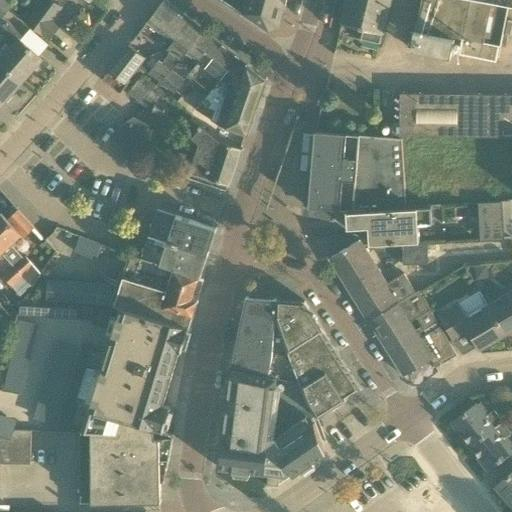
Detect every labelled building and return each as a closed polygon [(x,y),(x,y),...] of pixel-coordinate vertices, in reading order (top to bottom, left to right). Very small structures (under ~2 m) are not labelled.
[(9,8),(0,0),(0,17),(1,18),(9,8)] [(50,0),(44,0),(26,24),(40,35),(48,41),(61,25),(53,19),(61,8),(50,0)] [(173,44),(191,21),(164,0),(139,33),(153,43),(161,34),(173,44)] [(222,0),(269,30),(277,26),(284,0),(222,0)] [(346,0),(341,23),(363,29),(361,39),(380,44),(384,24),(390,0),(346,0)] [(511,0),(421,0),(415,31),(414,30),(410,49),(450,57),(454,39),(438,35),(439,33),(462,38),(459,54),(496,61),(499,45),(501,45),(509,4),(511,4),(511,0)] [(172,72),(180,61),(204,31),(191,21),(173,44),(167,51),(173,55),(170,59),(168,57),(161,65),(157,62),(148,74),(161,85),(172,72)] [(0,40),(0,63),(21,82),(41,58),(20,40),(22,39),(8,23),(0,29),(0,34),(3,38),(0,40)] [(180,61),(192,70),(193,71),(216,41),(204,31),(180,61)] [(199,82),(210,92),(237,57),(216,41),(193,71),(192,70),(186,77),(196,85),(199,82)] [(120,94),(123,89),(130,81),(127,79),(144,58),(129,45),(102,80),(120,94)] [(247,64),(237,57),(210,92),(198,106),(213,112),(210,120),(216,124),(247,135),(248,133),(247,133),(251,121),(252,121),(253,119),(252,119),(256,106),(257,106),(266,78),(265,78),(248,65),(247,64)] [(21,82),(0,63),(0,104),(1,105),(21,82)] [(172,72),(161,85),(174,94),(184,81),(172,72)] [(128,93),(137,100),(150,84),(140,76),(128,93)] [(159,91),(150,84),(137,100),(147,107),(159,91)] [(511,95),(400,93),(399,124),(392,124),(392,136),(462,137),(511,137),(511,95)] [(133,117),(120,126),(113,142),(134,154),(149,126),(133,117)] [(242,149),(241,148),(218,141),(190,119),(181,131),(199,145),(194,159),(187,178),(226,191),(227,187),(230,185),(242,149)] [(348,211),(366,210),(366,211),(402,209),(402,139),(353,134),(353,135),(314,132),(308,208),(346,211),(348,211)] [(501,239),(499,202),(474,203),(476,240),(501,239)] [(346,211),(346,214),(348,214),(347,228),(367,226),(367,244),(418,243),(417,225),(431,224),(430,207),(402,209),(366,211),(366,210),(348,211),(346,211)] [(14,267),(23,276),(32,286),(40,273),(25,257),(24,258),(10,243),(19,235),(22,239),(34,228),(17,210),(7,220),(1,213),(0,213),(0,251),(1,252),(14,267)] [(148,236),(207,255),(208,251),(207,250),(214,231),(215,231),(216,228),(157,210),(148,236)] [(140,259),(199,275),(205,255),(207,256),(207,255),(148,236),(140,259)] [(79,237),(74,251),(97,260),(102,245),(79,237)] [(328,259),(357,304),(387,285),(369,258),(359,240),(328,259)] [(402,245),(403,258),(411,258),(411,265),(427,265),(426,245),(419,245),(402,245)] [(124,270),(113,306),(120,308),(188,328),(192,317),(193,317),(198,301),(196,300),(203,279),(199,278),(200,275),(199,275),(140,259),(129,256),(124,270)] [(484,265),(474,267),(476,279),(483,278),(486,274),(484,265)] [(14,267),(3,277),(9,283),(12,286),(15,284),(23,276),(14,267)] [(368,322),(415,293),(404,274),(387,285),(357,304),(368,322)] [(48,281),(46,300),(111,304),(112,285),(104,284),(48,281)] [(511,291),(488,306),(503,331),(511,325),(511,291)] [(420,339),(439,327),(431,313),(418,292),(415,293),(368,322),(385,348),(401,339),(400,335),(413,327),(409,322),(417,318),(422,326),(414,330),(420,339)] [(245,297),(231,368),(233,369),(250,372),(300,384),(292,361),(280,331),(275,330),(276,319),(277,299),(245,297)] [(304,301),(277,299),(276,319),(292,361),(300,384),(306,402),(317,418),(361,390),(304,301)] [(440,315),(437,316),(441,321),(443,325),(453,342),(468,333),(478,350),(505,334),(503,331),(488,306),(467,318),(459,303),(440,315)] [(27,306),(19,306),(18,315),(26,316),(27,306)] [(26,316),(36,316),(36,307),(27,306),(26,316)] [(36,316),(45,317),(46,307),(36,307),(36,316)] [(45,317),(54,317),(55,308),(46,307),(45,317)] [(54,317),(64,318),(64,308),(55,308),(54,317)] [(64,318),(73,318),(74,309),(64,308),(64,318)] [(90,408),(82,432),(117,434),(120,419),(160,432),(160,431),(163,432),(164,427),(169,411),(171,407),(163,404),(172,373),(179,352),(181,353),(182,348),(187,332),(188,328),(120,308),(90,408)] [(73,318),(82,319),(83,310),(74,309),(73,318)] [(82,319),(92,320),(92,310),(83,310),(82,319)] [(12,319),(2,389),(23,392),(34,322),(12,319)] [(401,339),(385,348),(402,375),(430,358),(435,368),(456,355),(446,338),(439,327),(420,339),(414,330),(413,327),(400,335),(401,339)] [(90,353),(93,344),(83,341),(80,350),(90,353)] [(80,350),(77,359),(87,362),(90,353),(80,350)] [(77,359),(75,368),(84,371),(87,362),(77,359)] [(75,368),(72,377),(81,379),(84,371),(75,368)] [(223,436),(219,468),(265,474),(265,473),(268,474),(278,475),(279,475),(284,475),(290,472),(293,476),(325,454),(314,423),(313,423),(312,419),(316,417),(306,402),(300,384),(250,372),(233,369),(225,436),(223,436)] [(81,379),(72,377),(69,386),(78,388),(81,379)] [(78,388),(69,386),(66,395),(75,397),(78,388)] [(75,397),(66,395),(64,404),(73,406),(75,397)] [(471,447),(503,422),(494,411),(489,415),(480,402),(476,405),(475,404),(452,422),(471,447)] [(64,404),(61,413),(70,415),(73,406),(64,404)] [(61,413),(58,422),(67,424),(70,415),(61,413)] [(82,432),(80,432),(80,474),(81,502),(132,503),(152,502),(152,497),(155,494),(160,494),(160,473),(165,473),(166,473),(171,445),(173,437),(172,437),(172,436),(160,432),(120,419),(117,434),(82,432)] [(65,431),(67,424),(58,422),(55,431),(65,431)] [(511,433),(503,422),(471,447),(488,470),(504,458),(511,453),(510,452),(511,450),(511,446),(506,438),(511,433)] [(15,430),(10,441),(10,464),(30,464),(31,431),(15,430)] [(0,437),(0,463),(10,464),(10,440),(0,437)] [(511,504),(511,472),(496,486),(511,504)] [(268,474),(267,486),(278,486),(278,475),(268,474)]
